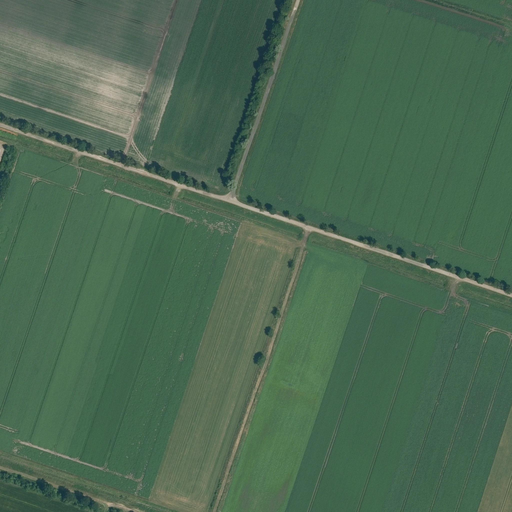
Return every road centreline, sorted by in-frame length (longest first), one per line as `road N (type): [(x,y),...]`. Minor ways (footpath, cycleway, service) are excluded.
road 1 (track): [(308,227),(206,511)]
road 2 (unclassified): [(511,295),(227,198)]
road 3 (track): [(227,198),(0,123)]
road 4 (unclassified): [(293,0),(227,198)]
road 5 (track): [(0,468),(127,511)]
